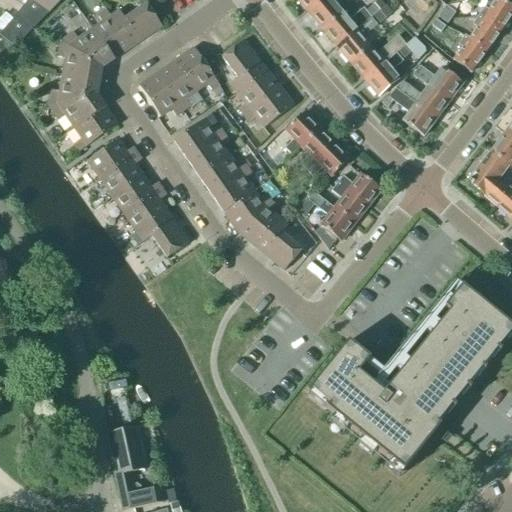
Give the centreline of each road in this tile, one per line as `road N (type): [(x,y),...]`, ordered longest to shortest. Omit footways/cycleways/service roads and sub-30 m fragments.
road 1 (residential): [(425,184),(321,305),(293,304),(222,245),(121,96),(128,73),(230,0)]
road 2 (residential): [(0,210),(55,293),(78,352),(99,511)]
road 3 (residential): [(425,184),(342,104),(256,0)]
road 4 (residential): [(425,184),(511,68)]
